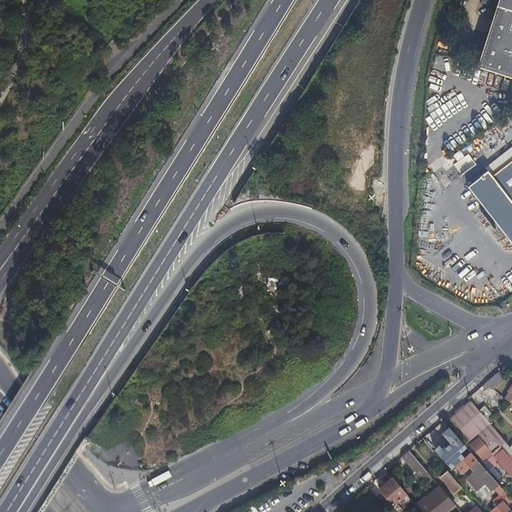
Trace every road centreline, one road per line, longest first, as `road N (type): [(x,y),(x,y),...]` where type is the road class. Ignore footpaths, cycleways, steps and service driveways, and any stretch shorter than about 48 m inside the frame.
road 1 (motorway): [(19,511),(202,248),(256,213),(301,216),(349,244),(363,266),(369,312),(355,357),(338,377),(243,447)]
road 2 (motorway): [(8,511),(329,0)]
road 3 (motorway): [(280,0),(0,452)]
road 4 (motorway): [(210,0),(95,139),(0,273)]
road 5 (unknown): [(511,261),(493,256),(435,153),(442,127),(485,96),(461,71),(480,0)]
road 6 (motorway): [(396,266),(400,95),(421,0)]
road 7 (residential): [(504,337),(314,511)]
road 8 (tertiary): [(359,419),(504,337)]
road 9 (tertiary): [(386,377),(243,447)]
road 10 (primary): [(243,447),(107,511)]
road 11 (primary): [(228,491),(359,419)]
road 12 (primary): [(80,480),(0,373)]
road 13 (motorway): [(504,337),(414,292),(396,266)]
road 14 (tertiary): [(504,337),(386,377)]
